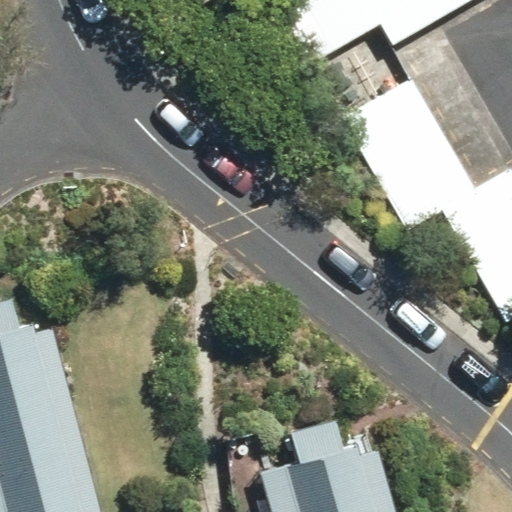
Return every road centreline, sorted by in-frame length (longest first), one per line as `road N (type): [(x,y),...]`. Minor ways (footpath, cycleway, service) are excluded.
road 1 (residential): [(511,436),(103,99)]
road 2 (residential): [(103,99),(0,176)]
